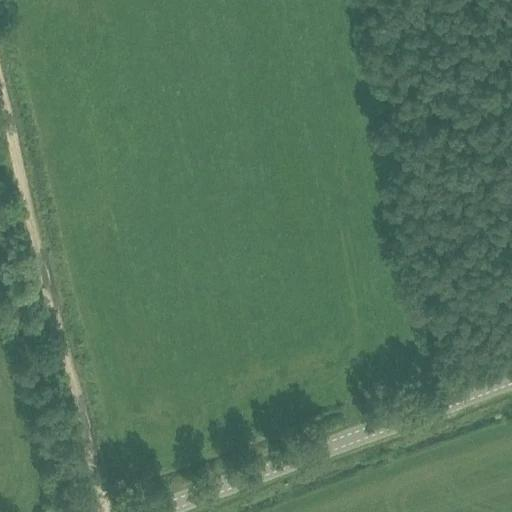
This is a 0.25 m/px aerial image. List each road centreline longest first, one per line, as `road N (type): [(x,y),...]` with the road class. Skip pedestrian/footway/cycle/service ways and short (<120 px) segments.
road 1 (track): [(100,511),(0,108)]
road 2 (tertiary): [(156,511),(511,379)]
